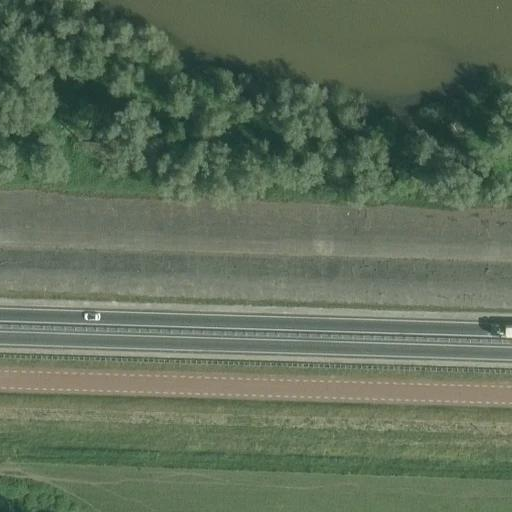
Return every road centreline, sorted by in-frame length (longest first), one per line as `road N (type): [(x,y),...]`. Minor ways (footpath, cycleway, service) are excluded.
road 1 (trunk): [(511,335),(0,319)]
road 2 (tertiary): [(511,395),(0,380)]
road 3 (trunk): [(0,339),(511,354)]
